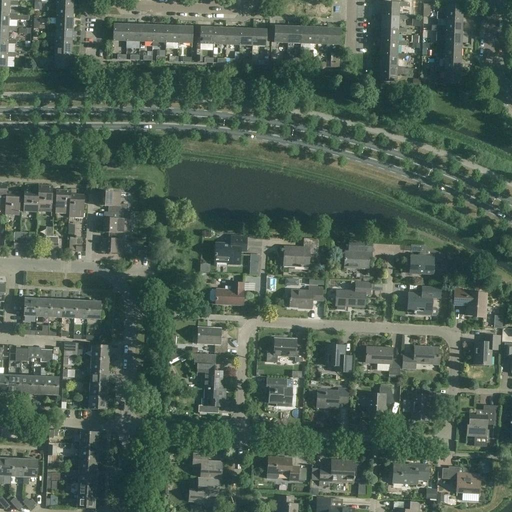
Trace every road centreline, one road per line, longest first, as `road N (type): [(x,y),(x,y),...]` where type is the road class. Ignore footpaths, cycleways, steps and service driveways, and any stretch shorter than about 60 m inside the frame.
road 1 (secondary): [(0,126),(250,134),(385,166),(511,220)]
road 2 (secondary): [(511,202),(366,143),(262,120),(0,111)]
road 3 (unclassified): [(87,268),(115,279),(132,312),(126,425)]
road 4 (residential): [(250,0),(240,9),(108,1)]
road 5 (residential): [(240,431),(376,438)]
road 6 (residential): [(391,330),(262,321)]
road 7 (residential): [(452,391),(456,333),(391,330)]
road 8 (residential): [(262,321),(248,323),(244,333),(240,431)]
road 9 (residential): [(376,438),(449,440),(452,391)]
